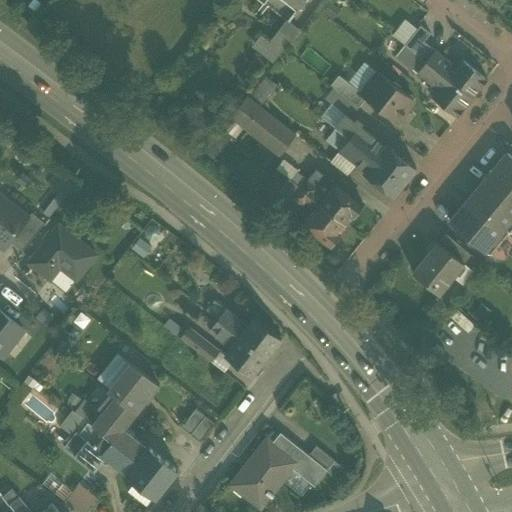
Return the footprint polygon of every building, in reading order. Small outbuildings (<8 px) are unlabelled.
[(259,0),(264,4),(266,0),(288,0),(299,9),(306,0),(259,0)] [(271,40),(258,32),(250,46),(275,62),(298,26),(285,18),(271,40)] [(412,52),(471,98),(487,80),(461,59),(455,68),(421,41),(412,52)] [(308,45),(300,56),(323,74),(331,63),(308,45)] [(463,109),(471,98),(412,52),(405,46),(396,57),(437,90),(431,97),(457,118),(463,110),(463,109)] [(366,98),(396,123),(413,101),(400,91),(400,88),(394,83),(391,83),(378,73),(362,93),(361,94),(366,98)] [(361,94),(362,93),(338,75),(330,86),(331,86),(359,108),(366,98),(361,94)] [(253,91),(262,99),(276,84),(267,76),(253,91)] [(351,118),(359,108),(331,86),(323,98),(331,104),(332,103),(351,118)] [(278,155),(296,133),(246,94),(229,117),(278,155)] [(384,146),(359,126),(332,105),(322,118),(335,127),(405,183),(416,169),(385,145),(384,146)] [(405,183),(335,127),(325,139),(340,150),(339,151),(358,166),(364,171),(363,173),(394,197),(405,183)] [(358,166),(339,151),(330,162),(349,177),(358,166)] [(511,158),(507,154),(488,177),(511,197),(511,158)] [(290,181),(344,225),(352,215),(353,216),(363,204),(336,183),(334,185),(318,173),(311,181),(307,179),(306,180),(297,172),(290,181)] [(511,197),(488,177),(469,200),(506,230),(511,223),(511,222),(511,197)] [(338,233),(344,225),(290,181),(283,191),(303,207),(305,205),(313,212),(302,225),(329,247),(339,234),(338,233)] [(0,244),(4,248),(10,241),(33,212),(31,211),(0,186),(0,244)] [(506,230),(469,200),(450,223),(486,253),(493,245),(496,247),(508,232),(506,230)] [(33,212),(10,241),(22,250),(46,219),(33,209),(31,211),(33,212)] [(100,248),(60,218),(27,260),(67,291),(100,248)] [(471,255),(445,234),(438,243),(464,264),(471,255)] [(438,243),(437,243),(412,273),(440,295),(454,278),(462,285),(473,272),(464,264),(438,243)] [(0,283),(0,293),(21,310),(35,291),(9,271),(0,283)] [(218,320),(266,358),(281,339),(255,318),(248,327),(226,309),(218,320)] [(23,329),(0,311),(0,355),(2,357),(23,329)] [(225,356),(251,377),(266,358),(218,320),(209,330),(231,347),(225,356)] [(511,382),(511,356),(469,320),(441,354),(497,401),(511,382)] [(159,385),(124,358),(123,359),(119,355),(99,380),(111,389),(109,392),(136,413),(159,385)] [(92,426),(166,484),(178,470),(148,447),(147,448),(123,430),(136,413),(109,392),(107,390),(93,408),(101,414),(92,426)] [(195,407),(182,425),(200,439),(213,421),(195,407)] [(78,434),(76,432),(64,448),(94,472),(106,457),(126,473),(125,475),(155,498),(166,484),(92,426),(88,423),(78,434)] [(280,433),(272,444),(296,462),(291,468),(314,487),(327,470),(308,455),(280,433)] [(272,444),(267,440),(231,485),(260,508),(269,496),(272,498),(274,495),(271,493),(291,468),(296,462),(272,444)] [(316,446),(308,455),(327,470),(335,461),(316,446)] [(65,496),(80,511),(83,511),(98,497),(81,480),(65,496)] [(14,511),(57,511),(51,504),(41,511),(30,511),(19,498),(10,505),(14,511)]
